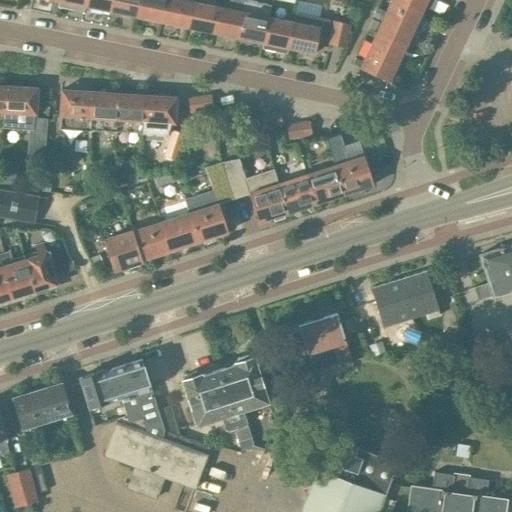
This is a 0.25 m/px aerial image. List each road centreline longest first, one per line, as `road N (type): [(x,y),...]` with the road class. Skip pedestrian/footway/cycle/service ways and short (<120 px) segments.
road 1 (tertiary): [(0,351),(433,213)]
road 2 (residential): [(0,29),(420,118)]
road 3 (residential): [(420,118),(477,0)]
